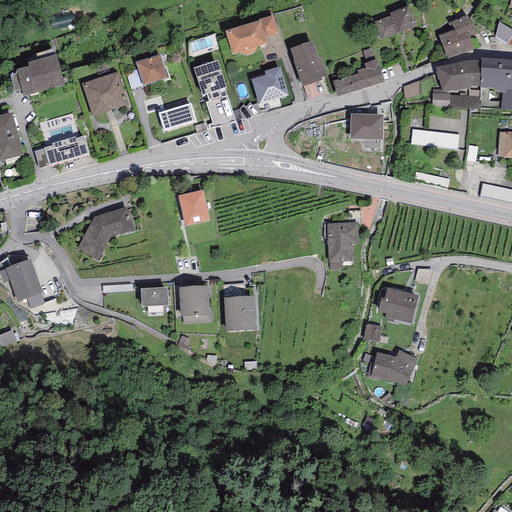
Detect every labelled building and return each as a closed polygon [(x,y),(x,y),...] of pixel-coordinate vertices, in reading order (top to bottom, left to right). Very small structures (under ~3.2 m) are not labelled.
[(391,15),(373,22),(380,40),(416,27),(408,5),(390,12),(391,15)] [(258,19),(259,20),(260,20),(265,37),(279,34),(273,15),(258,19)] [(467,15),(450,23),(455,29),(438,35),(447,59),(474,49),(469,35),(478,32),(467,15)] [(259,20),(225,31),(232,55),(239,52),(247,56),(253,53),(257,47),(267,44),(265,37),(260,20),(259,20)] [(511,29),(499,22),(495,37),(508,43),(511,35),(511,29)] [(312,41),(290,49),(294,60),(293,60),(302,87),(322,80),(321,77),(327,75),(321,58),(319,59),(312,41)] [(363,50),(366,62),(375,59),(372,47),(363,50)] [(56,54),(28,62),(29,66),(16,69),(17,73),(21,90),(23,96),(65,85),(56,54)] [(160,54),(135,62),(143,85),(167,78),(160,54)] [(511,60),(481,57),(481,61),(480,86),(480,88),(497,89),(497,93),(503,93),(501,110),(511,109),(511,60)] [(366,62),(364,63),(366,67),(357,70),(358,73),(332,82),(338,97),(384,81),(376,59),(375,59),(366,62)] [(217,60),(193,68),(203,96),(207,94),(209,101),(206,102),(214,127),(234,120),(226,96),(222,97),(219,90),(226,88),(217,60)] [(468,61),(436,68),(442,89),(442,92),(449,91),(470,89),(469,86),(480,86),(481,61),(468,61)] [(280,66),(264,71),(266,75),(251,79),(258,104),(289,96),(280,66)] [(117,72),(82,84),(92,116),(128,105),(117,72)] [(14,92),(21,90),(17,73),(10,75),(14,92)] [(418,83),(404,88),(405,100),(418,94),(418,83)] [(442,89),(432,89),(431,108),(480,109),(481,100),(479,101),(480,90),(468,90),(469,94),(459,93),(459,96),(449,95),(449,91),(442,92),(442,89)] [(191,103),(158,113),(163,131),(196,121),(191,103)] [(244,109),(246,117),(257,115),(256,107),(244,109)] [(12,113),(0,115),(0,161),(23,155),(12,113)] [(383,115),(351,114),(350,139),(383,140),(383,115)] [(459,135),(413,130),(411,145),(457,150),(459,135)] [(511,158),(511,132),(499,131),(498,157),(511,158)] [(44,149),(34,152),(39,169),(90,155),(84,136),(75,139),(75,137),(52,144),(52,146),(44,148),(44,149)] [(499,188),(509,170),(489,163),(474,158),(465,186),(478,189),(481,180),(499,188)] [(450,182),(418,174),(416,183),(448,191),(450,182)] [(511,191),(484,185),(481,196),(511,202),(511,191)] [(203,190),(178,195),(185,226),(210,220),(203,190)] [(127,207),(94,217),(76,249),(99,260),(110,237),(134,230),(127,207)] [(357,223),(327,224),(328,261),(329,261),(330,270),(342,269),(342,261),(352,261),(352,244),(358,244),(357,223)] [(30,259),(5,268),(6,269),(0,271),(0,275),(3,283),(9,281),(17,302),(27,298),(31,309),(45,304),(40,293),(42,292),(30,259)] [(418,281),(431,284),(435,270),(421,266),(418,281)] [(208,286),(178,287),(180,317),(183,317),(183,324),(212,323),(211,307),(209,307),(208,286)] [(167,287),(140,289),(142,307),(168,305),(167,287)] [(418,295),(387,288),(384,298),(381,298),(378,311),(386,313),(385,317),(412,323),(418,295)] [(254,296),(223,298),(225,332),(256,330),(254,296)] [(382,327),(366,323),(363,339),(378,342),(382,327)] [(0,348),(17,341),(12,330),(0,335),(0,348)] [(417,359),(399,350),(395,357),(376,352),(374,363),(371,363),(367,378),(377,380),(378,378),(398,383),(405,386),(417,359)]
